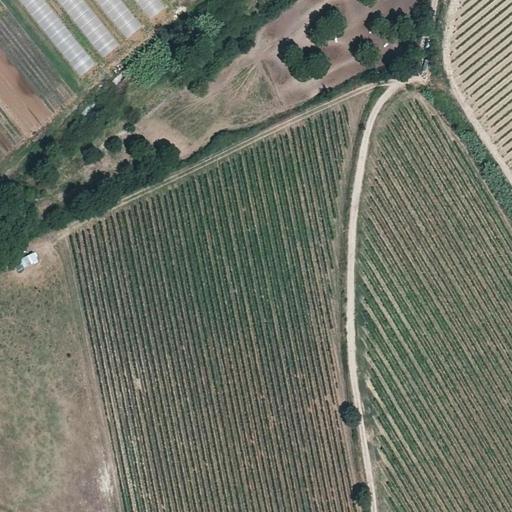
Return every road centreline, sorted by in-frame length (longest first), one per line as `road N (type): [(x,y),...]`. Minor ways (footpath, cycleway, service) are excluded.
road 1 (track): [(375,511),(353,370),(350,240),(370,122),(416,71),(438,0)]
road 2 (track): [(66,231),(363,87),(401,82)]
